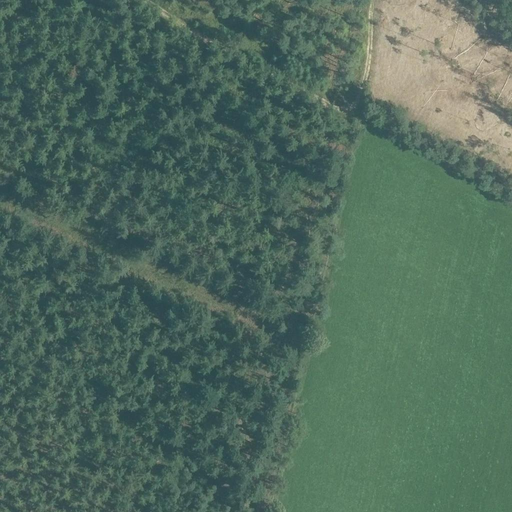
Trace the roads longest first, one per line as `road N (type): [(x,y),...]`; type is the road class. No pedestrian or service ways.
road 1 (track): [(375,0),(361,96),(350,115),(257,511)]
road 2 (track): [(145,0),(350,115)]
